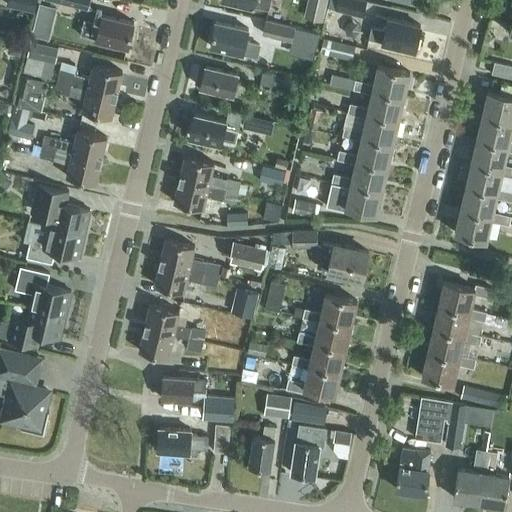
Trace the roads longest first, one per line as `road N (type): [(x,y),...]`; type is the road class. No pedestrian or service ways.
road 1 (residential): [(347,511),(470,0)]
road 2 (residential): [(68,477),(181,0)]
road 3 (residential): [(271,511),(133,489)]
